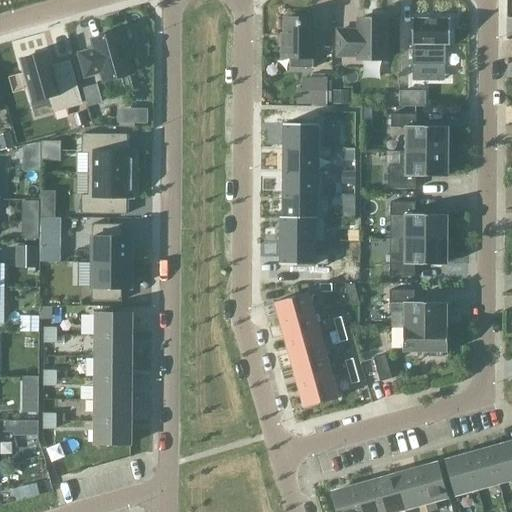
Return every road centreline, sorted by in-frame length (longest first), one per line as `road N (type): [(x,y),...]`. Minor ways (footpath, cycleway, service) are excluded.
road 1 (residential): [(488,0),(485,399),(277,457)]
road 2 (residential): [(171,0),(164,488)]
road 3 (residential): [(244,0),(243,325),(277,457)]
